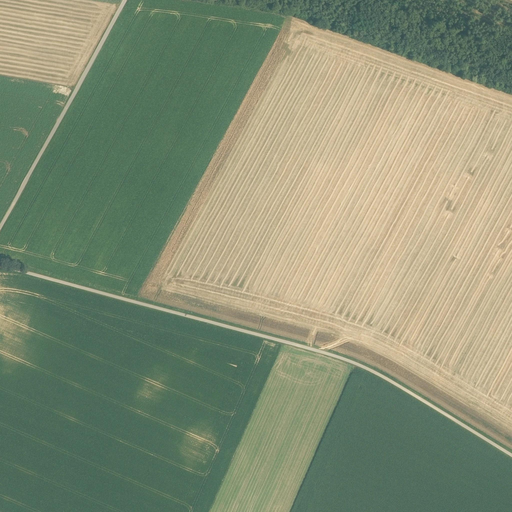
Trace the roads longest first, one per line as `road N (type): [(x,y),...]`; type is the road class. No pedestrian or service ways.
road 1 (track): [(511,455),(359,364),(0,266)]
road 2 (track): [(125,0),(0,228)]
